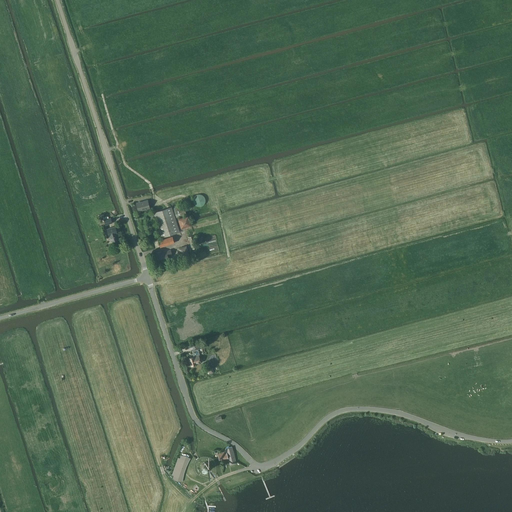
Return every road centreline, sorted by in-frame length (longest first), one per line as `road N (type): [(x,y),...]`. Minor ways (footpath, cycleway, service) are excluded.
road 1 (unclassified): [(147,277),(195,421),(255,465),(300,447),(325,418),(345,409),(511,441)]
road 2 (unclassified): [(147,277),(57,0)]
road 3 (unclassified): [(0,318),(147,277)]
